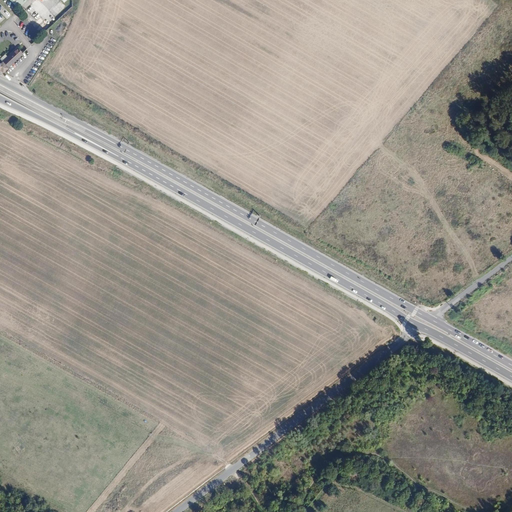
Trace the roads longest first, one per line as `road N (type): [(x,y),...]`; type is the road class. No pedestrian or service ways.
road 1 (primary): [(431,319),(81,126)]
road 2 (primary): [(79,135),(419,327)]
road 3 (unclassified): [(178,511),(419,327)]
